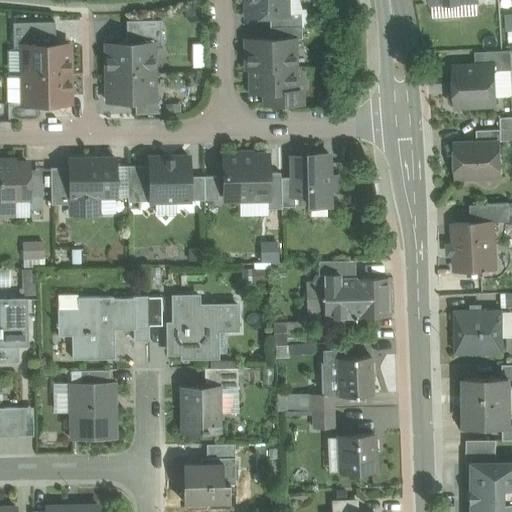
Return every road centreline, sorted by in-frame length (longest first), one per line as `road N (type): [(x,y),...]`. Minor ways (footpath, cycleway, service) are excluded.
road 1 (tertiary): [(406,133),(426,511)]
road 2 (residential): [(225,131),(406,133)]
road 3 (residential): [(155,467),(0,470)]
road 4 (residential): [(225,131),(89,134)]
road 5 (tertiary): [(389,0),(406,133)]
road 6 (unknown): [(414,254),(282,251)]
road 7 (residential): [(220,0),(225,131)]
road 8 (residential): [(89,134),(87,6)]
